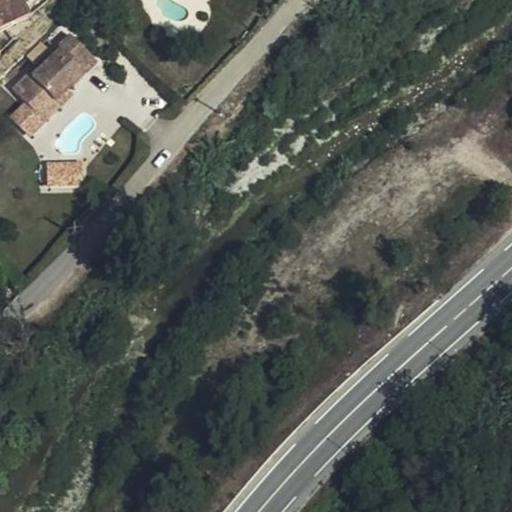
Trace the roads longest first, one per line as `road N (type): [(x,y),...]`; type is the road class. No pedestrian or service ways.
road 1 (residential): [(295,0),(0,329)]
road 2 (tertiary): [(262,511),(404,365),(511,271)]
